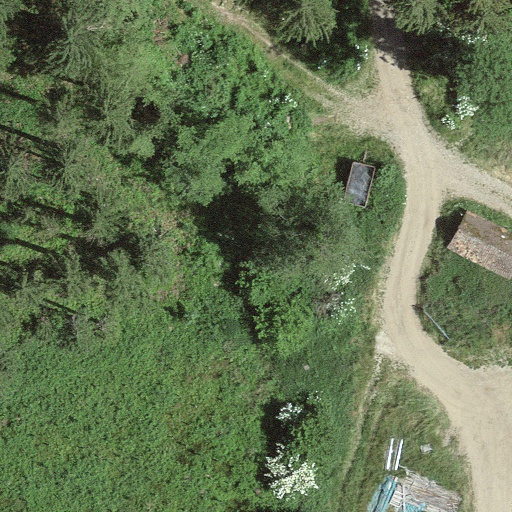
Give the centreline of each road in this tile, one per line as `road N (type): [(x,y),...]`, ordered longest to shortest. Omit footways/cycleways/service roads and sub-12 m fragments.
road 1 (track): [(344,511),(422,271),(426,223),(405,127)]
road 2 (track): [(511,208),(405,127),(203,0)]
road 3 (track): [(390,0),(405,127)]
